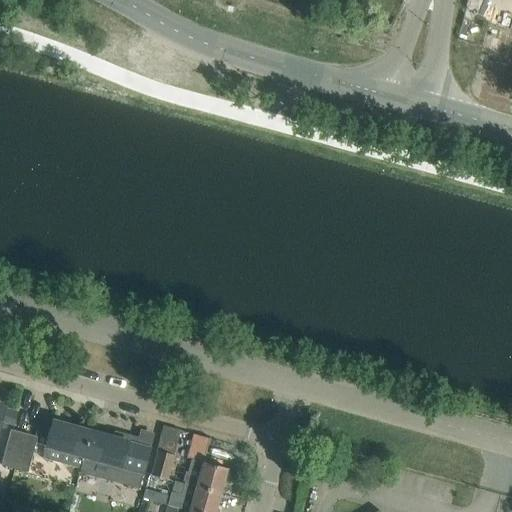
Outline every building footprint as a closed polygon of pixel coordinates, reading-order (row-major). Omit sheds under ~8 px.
[(0,424),(2,418),(15,422),(19,406),(0,400),(0,424)] [(84,457),(91,432),(53,421),(53,422),(40,419),(37,430),(51,434),(48,447),(46,446),(43,459),(81,469),(84,457)] [(16,468),(25,433),(10,429),(1,464),(16,468)] [(113,438),(91,432),(84,457),(143,473),(150,449),(128,443),(130,436),(115,432),(113,438)] [(37,436),(25,433),(16,468),(29,471),(37,436)] [(174,456),(158,452),(152,475),(167,479),(174,456)] [(221,493),(227,469),(191,459),(187,473),(185,472),(183,482),(185,483),(221,493)] [(193,511),(215,511),(221,493),(185,483),(181,495),(171,492),(170,496),(146,489),(143,498),(168,505),(179,508),(190,511),(193,511)]
